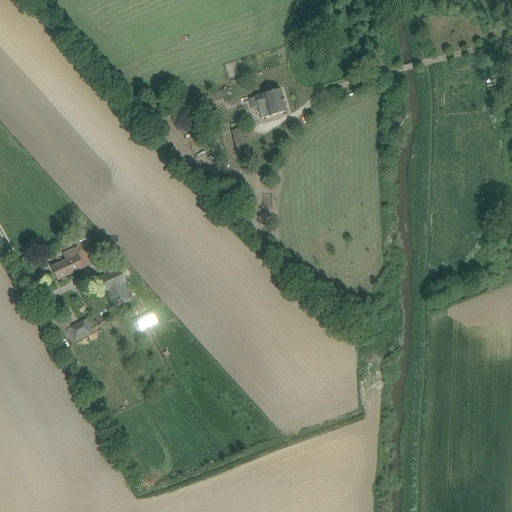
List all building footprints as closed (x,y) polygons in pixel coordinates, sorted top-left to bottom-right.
[(157,99),(166,91),(160,85),(158,86),(151,93),(157,99)] [(228,100),(226,97),(232,95),(230,88),(192,102),(195,112),(206,108),(228,100)] [(269,116),(269,117),(287,112),(281,90),(255,97),(258,107),(261,118),(269,116)] [(491,101),(492,109),(503,107),(502,101),(498,101),(498,100),(491,101)] [(238,152),(248,150),(243,128),(233,131),(238,152)] [(92,248),(86,251),(82,244),(62,254),(65,260),(51,267),(58,281),(98,261),(92,248)] [(121,285),(126,283),(119,269),(98,278),(105,293),(108,292),(114,307),(128,301),(121,285)] [(57,319),(63,330),(70,326),(64,315),(57,319)] [(81,323),(78,324),(74,326),(68,330),(71,337),(73,341),(94,330),(88,319),(81,323)]
